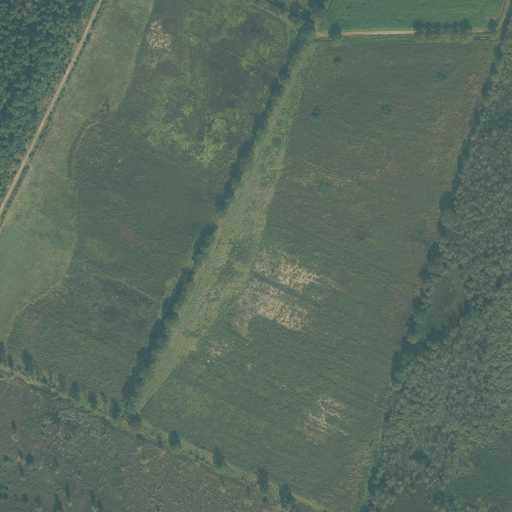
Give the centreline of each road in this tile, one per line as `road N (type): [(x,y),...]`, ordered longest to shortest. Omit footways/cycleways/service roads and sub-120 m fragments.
road 1 (track): [(312,33),(123,421)]
road 2 (track): [(101,0),(0,212)]
road 3 (track): [(508,0),(495,31),(312,33)]
road 4 (track): [(123,421),(0,364)]
